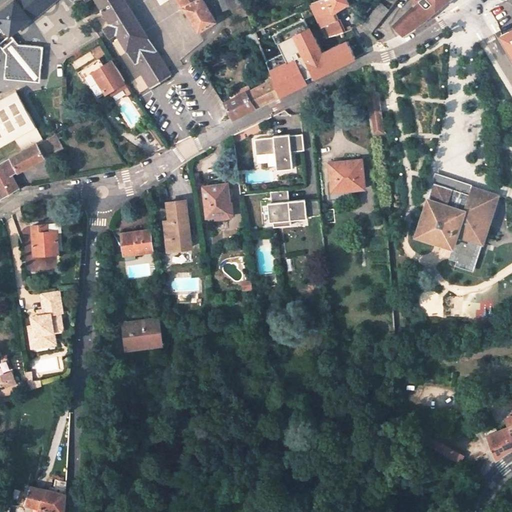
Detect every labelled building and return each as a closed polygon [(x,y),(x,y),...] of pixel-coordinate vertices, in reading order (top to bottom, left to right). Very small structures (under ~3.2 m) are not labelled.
[(154,44),(126,0),(15,0),(14,1),(30,20),(54,0),(71,0),(74,2),(77,0),(97,0),(112,23),(105,27),(111,36),(118,32),(133,57),(154,44)] [(208,7),(203,0),(176,0),(182,9),(185,7),(200,31),(216,21),(208,7)] [(221,0),(225,9),(242,2),(240,0),(221,0)] [(322,27),(338,19),(335,12),(350,3),(348,0),(318,0),(311,3),(312,5),(322,27)] [(417,0),(419,1),(394,24),(403,35),(416,27),(423,22),(428,18),(426,16),(433,9),(435,12),(448,0),(417,0)] [(20,45),(12,35),(30,20),(14,1),(3,10),(0,12),(0,45),(8,54),(5,77),(8,80),(23,81),(24,66),(23,64),(26,61),(27,63),(43,65),(44,49),(42,47),(20,45)] [(381,3),(365,24),(373,30),(389,9),(387,7),(381,3)] [(428,18),(435,12),(433,9),(426,16),(428,18)] [(344,31),(338,19),(322,27),(327,38),(335,34),(344,31)] [(257,37),(263,34),(261,28),(255,31),(257,37)] [(511,29),(501,35),(511,53),(511,29)] [(359,40),(345,47),(341,46),(335,34),(327,38),(322,39),(325,45),(337,68),(350,61),(366,52),(359,40)] [(277,58),(271,41),(261,45),(267,62),(277,58)] [(167,66),(154,44),(133,57),(147,78),(167,66)] [(325,45),(298,59),(301,65),(290,70),(287,61),(269,69),(273,78),(279,96),(292,89),(319,76),(337,68),(325,45)] [(122,83),(125,81),(112,60),(104,65),(100,59),(81,70),(98,97),(108,91),(122,83)] [(23,64),(24,66),(23,81),(41,83),(43,65),(27,63),(26,61),(23,64)] [(167,66),(147,78),(152,86),(172,74),(167,66)] [(236,97),(224,103),(233,118),(259,105),(279,96),(273,78),(246,92),(236,97)] [(112,97),(125,89),(122,83),(108,91),(112,97)] [(244,88),(234,93),(236,97),(246,92),(244,88)] [(44,139),(17,91),(0,100),(0,145),(15,137),(23,151),(44,139)] [(373,95),(367,96),(372,135),(382,133),(379,106),(374,106),(373,95)] [(196,99),(188,103),(201,130),(210,126),(196,99)] [(53,155),(63,149),(58,138),(56,135),(55,133),(44,139),(23,151),(0,162),(0,195),(2,199),(14,191),(19,188),(16,184),(14,185),(9,176),(13,174),(45,156),(44,154),(50,151),(53,155)] [(293,168),(291,152),(304,150),(303,134),(290,135),(290,134),(274,136),(274,137),(255,139),(256,155),(276,153),(277,169),(293,168)] [(365,189),(362,159),(341,162),(342,167),(330,168),(332,195),(339,195),(339,192),(365,189)] [(470,193),(472,186),(436,173),(433,181),(436,183),(470,193)] [(14,185),(16,184),(19,188),(21,187),(13,174),(9,176),(14,185)] [(475,267),(499,194),(472,186),(470,193),(436,183),(433,193),(431,198),(428,197),(417,233),(454,246),(450,259),(475,267)] [(229,191),(228,184),(204,187),(208,217),(216,215),(217,219),(230,217),(233,213),(232,203),(230,202),(232,196),(231,190),(229,191)] [(292,224),(291,219),(308,217),(307,216),(322,214),(320,199),(306,200),(306,199),(290,201),(288,189),(271,191),(272,202),(269,203),(271,221),(274,221),(274,226),(292,224)] [(192,247),(187,200),(168,202),(170,221),(164,222),(168,250),(192,247)] [(60,223),(32,225),(35,255),(59,252),(59,249),(62,249),(60,223)] [(153,251),(150,230),(140,231),(141,234),(137,234),(136,232),(122,233),(125,254),(136,253),(153,251)] [(294,258),(287,259),(288,270),(295,269),(294,258)] [(28,329),(32,350),(48,347),(46,336),(54,334),(61,333),(63,330),(60,314),(63,314),(59,293),(41,296),(44,312),(38,313),(39,319),(36,321),(32,322),(33,328),(28,329)] [(159,318),(139,321),(139,325),(124,326),(127,349),(152,346),(152,343),(163,342),(159,318)] [(57,346),(54,334),(46,336),(48,347),(57,346)] [(11,372),(2,376),(4,381),(13,378),(11,372)] [(6,386),(15,382),(13,378),(4,381),(6,386)] [(27,382),(29,389),(41,385),(40,380),(27,382)] [(511,424),(488,435),(498,456),(504,452),(511,448),(511,447),(511,424)] [(451,446),(446,453),(460,460),(464,453),(451,446)] [(41,507),(39,511),(67,511),(68,480),(56,478),(54,491),(41,488),(36,505),(41,507)] [(30,504),(35,487),(31,486),(26,503),(30,504)] [(35,487),(30,504),(36,505),(41,488),(35,487)]
